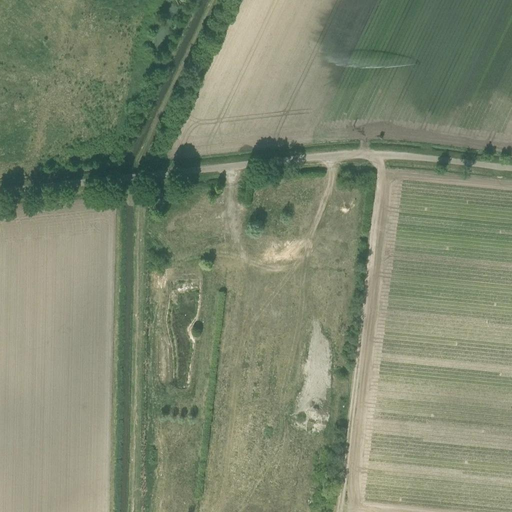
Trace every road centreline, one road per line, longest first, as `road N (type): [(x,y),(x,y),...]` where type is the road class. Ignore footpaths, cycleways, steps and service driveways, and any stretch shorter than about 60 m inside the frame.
road 1 (unclassified): [(0,194),(380,154),(511,169)]
road 2 (track): [(338,511),(380,154)]
road 3 (track): [(217,0),(133,180)]
